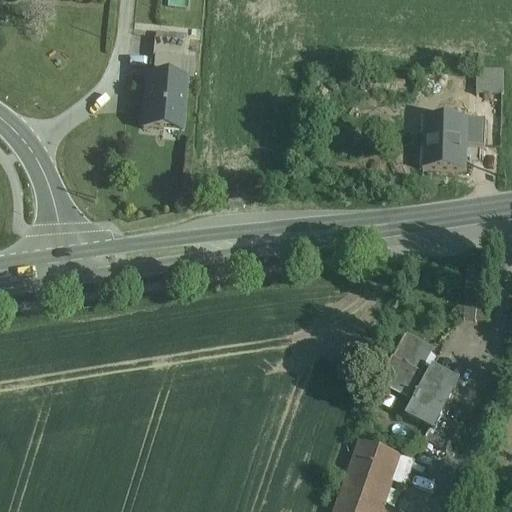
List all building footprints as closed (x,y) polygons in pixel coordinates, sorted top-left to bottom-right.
[(480,71),(479,95),(499,95),(500,72),(480,71)] [(186,81),(148,77),(148,78),(146,106),(145,106),(143,131),(181,135),(186,81)] [(466,125),(427,124),(425,171),(465,172),(466,149),(466,125)] [(487,125),(466,125),(466,149),(486,150),(487,125)] [(483,269),(461,269),(463,321),(485,320),(483,269)] [(429,353),(405,341),(394,363),(421,377),(425,371),(421,368),(429,353)] [(457,388),(425,371),(421,377),(394,363),(383,383),(412,398),(412,396),(419,400),(415,407),(417,408),(411,420),(444,438),(457,414),(446,408),(457,388)] [(468,420),(457,414),(444,438),(437,452),(448,458),(468,420)] [(362,447),(339,511),(382,511),(392,484),(400,462),(400,461),(362,447)] [(413,466),(400,462),(392,484),(405,489),(413,466)]
